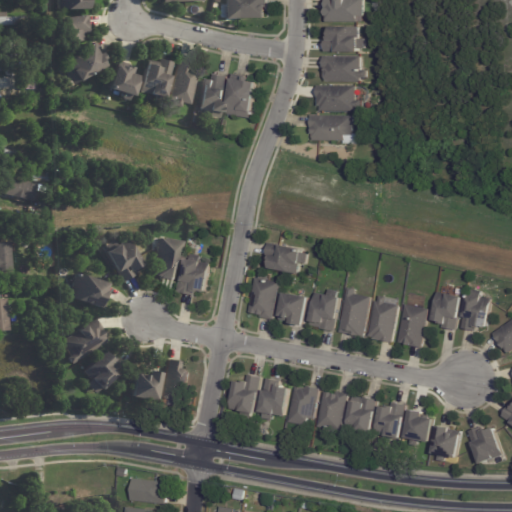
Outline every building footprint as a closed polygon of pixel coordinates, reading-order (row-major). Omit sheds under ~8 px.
[(88,0),(88,3),(86,3),(86,10),(59,11),(58,0),(88,0)] [(268,0),(268,8),(267,8),(267,13),(266,13),(266,20),(226,20),(226,0),(268,0)] [(327,14),(327,0),(364,0),(364,17),(359,17),(359,24),(327,24),(327,14)] [(29,18),(29,25),(0,25),(0,13),(5,13),(5,18),(29,17),(29,18)] [(86,16),(88,28),(86,28),(87,34),(81,35),(82,42),(63,44),(60,19),(86,16)] [(327,51),(327,39),(330,39),(330,36),(332,36),(332,29),(361,29),(361,40),(366,40),(366,50),(361,50),(361,54),(327,54),(327,51)] [(15,76),(5,77),(5,71),(0,71),(0,53),(3,53),(2,37),(20,35),(21,48),(27,47),(28,56),(13,57),(15,76)] [(95,44),(104,59),(99,62),(103,68),(73,86),(60,64),(94,43),(95,44)] [(327,72),(327,71),(325,71),(325,58),(362,59),(362,72),(368,72),(368,79),(362,79),(362,83),(327,83),(327,72)] [(158,61),(171,63),(163,99),(139,93),(146,61),(158,63),(158,61)] [(180,62),(192,66),(191,72),(192,72),(197,74),(189,105),(181,103),(180,107),(173,106),(174,102),(169,100),(178,62),(180,62)] [(116,67),(118,68),(119,67),(125,69),(126,67),(133,69),(131,75),(137,77),(132,97),(129,97),(128,101),(121,99),(123,94),(107,90),(114,66),(116,67)] [(35,80),(35,90),(23,90),(23,75),(35,75),(35,80)] [(216,76),(229,78),(223,115),(219,114),(219,119),(209,117),(210,112),(208,112),(208,111),(198,110),(200,101),(199,101),(202,81),(210,82),(210,81),(214,81),(215,75),(216,76)] [(246,79),(253,80),(253,84),(257,85),(252,119),(228,116),(233,81),(245,82),(246,79)] [(320,101),(320,100),(319,100),(319,88),(357,88),(357,102),(363,102),(363,109),(358,109),(358,113),(321,112),(322,107),(320,107),(320,101)] [(354,145),(345,145),(346,142),(315,142),(315,135),(314,135),(314,129),(312,129),(312,117),(355,118),(355,136),(359,136),(359,145),(354,145)] [(16,154),(35,159),(34,166),(1,157),(3,150),(16,154)] [(45,174),(44,182),(31,181),(32,173),(45,174)] [(31,202),(0,193),(0,177),(35,186),(31,202)] [(175,282),(165,280),(166,279),(151,276),(159,239),(164,240),(183,243),(175,282)] [(136,274),(133,275),(134,277),(122,283),(117,273),(115,274),(105,254),(108,252),(105,246),(115,241),(118,247),(127,242),(142,270),(136,274)] [(9,248),(11,278),(0,278),(0,243),(9,243),(9,248)] [(272,270),(272,268),(270,267),(272,258),(268,257),(271,243),(283,246),(283,247),(304,251),(303,253),(309,255),(307,265),(302,263),(300,275),(272,270)] [(195,256),(203,258),(202,263),(214,266),(208,295),(201,294),(201,295),(197,295),(196,297),(179,294),(182,279),(185,280),(186,274),(188,262),(191,262),(193,256),(195,256)] [(106,286),(102,296),(105,297),(100,310),(65,298),(73,274),(106,286)] [(274,320),(263,318),(263,317),(251,314),(258,279),(282,284),(275,321),(274,320)] [(363,339),(341,334),(349,290),(357,291),(356,296),(373,299),(365,339),(363,339)] [(480,331),(479,331),(478,334),(465,331),(471,297),(474,298),(475,292),(485,294),(484,300),(496,303),(490,333),(480,331)] [(443,294),(453,296),(452,297),(466,300),(462,322),(460,322),(458,332),(445,330),(446,326),(435,324),(441,294),(443,294)] [(299,297),(311,299),(306,327),(293,325),(293,322),(282,320),(286,295),(299,297)] [(329,298),(343,300),(339,323),(338,323),(336,334),(323,331),(323,329),(312,328),(318,296),(329,298)] [(392,344),(375,341),(375,338),(370,337),(376,303),(380,304),(381,298),(388,299),(387,305),(401,307),(394,345),(392,344)] [(7,311),(8,332),(0,332),(0,300),(6,300),(7,311)] [(422,350),(407,347),(407,346),(400,345),(407,307),(431,312),(424,350),(422,350)] [(92,319),(98,327),(96,329),(103,340),(68,363),(64,356),(67,355),(58,340),(92,318),(92,319)] [(511,352),(509,355),(506,350),(505,351),(495,335),(511,322),(511,352)] [(103,356),(104,355),(106,357),(109,354),(113,358),(112,358),(119,366),(111,374),(111,375),(94,389),(78,370),(99,351),(103,356)] [(169,361),(180,363),(179,370),(184,371),(183,373),(188,375),(183,403),(178,402),(177,408),(170,406),(171,399),(161,398),(167,361),(169,361)] [(148,374),(160,376),(154,404),(130,400),(134,376),(146,378),(147,374),(148,374)] [(252,375),(264,378),(256,415),(242,412),(243,408),(233,406),(238,383),(247,385),(249,375),(252,375)] [(271,380),(282,382),(281,386),(284,387),(284,389),(292,391),(287,418),(278,416),(278,417),(275,417),(274,420),(265,419),(265,414),(262,414),(268,379),(271,380)] [(310,388),(322,390),(317,421),(311,420),(310,427),(291,423),(297,389),(303,390),(303,389),(307,390),(308,388),(310,388)] [(349,395),(351,396),(344,432),(320,428),(326,393),(339,396),(340,394),(349,395)] [(364,399),(366,399),(380,401),(378,414),(375,435),(359,432),(360,427),(351,425),(356,398),(364,399)] [(397,404),(409,406),(403,441),(389,438),(389,434),(379,432),(384,408),(393,409),(393,408),(395,408),(395,404),(397,404)] [(511,423),(503,417),(510,405),(511,406),(511,423)] [(414,411),(426,414),(425,419),(437,422),(433,445),(421,443),(420,447),(412,446),(413,441),(408,440),(413,411),(414,411)] [(441,428),(453,430),(452,432),(464,434),(464,438),(460,460),(447,458),(446,463),(439,462),(440,457),(435,456),(440,428),(441,428)] [(484,434),(489,432),(490,433),(496,431),(505,457),(497,460),(497,461),(483,466),(471,433),(481,430),(482,434),(484,434)] [(121,468),(128,469),(127,477),(119,476),(121,468)] [(169,494),(167,505),(157,504),(157,505),(155,505),(155,504),(132,501),(134,479),(166,483),(168,485),(167,489),(165,491),(169,492),(169,494)] [(245,497),(236,496),(237,489),(247,491),(245,497)] [(48,511),(47,493),(87,492),(88,509),(48,511)] [(303,502),(313,504),(312,510),(302,508),(303,502)]
